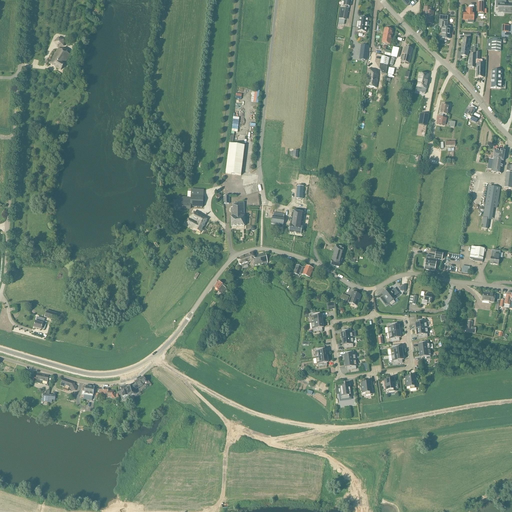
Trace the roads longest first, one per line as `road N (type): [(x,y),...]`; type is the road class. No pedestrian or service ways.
road 1 (track): [(511,402),(357,426),(294,424),(232,404),(153,356)]
road 2 (unclassified): [(0,294),(25,0)]
road 3 (unclassified): [(369,290),(298,257),(256,248),(233,257),(189,315)]
road 4 (residential): [(373,316),(331,323),(343,377),(411,367),(402,318)]
road 5 (unclassified): [(252,174),(275,0)]
road 6 (track): [(324,450),(234,427),(177,373)]
road 7 (unclassified): [(153,356),(138,375),(102,384),(0,357)]
road 8 (unclassified): [(153,356),(127,371),(95,375),(0,348)]
road 9 (unclassified): [(511,290),(411,273),(369,290)]
